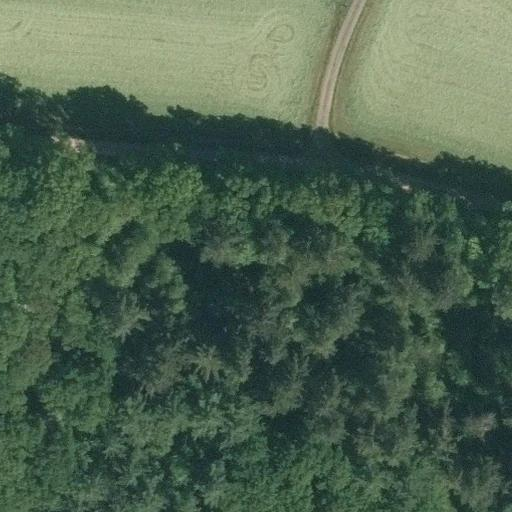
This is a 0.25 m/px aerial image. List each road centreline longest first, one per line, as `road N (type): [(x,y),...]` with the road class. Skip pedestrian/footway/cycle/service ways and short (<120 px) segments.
road 1 (track): [(0,141),(318,161)]
road 2 (track): [(318,161),(511,219)]
road 3 (track): [(318,161),(330,79),(359,0)]
